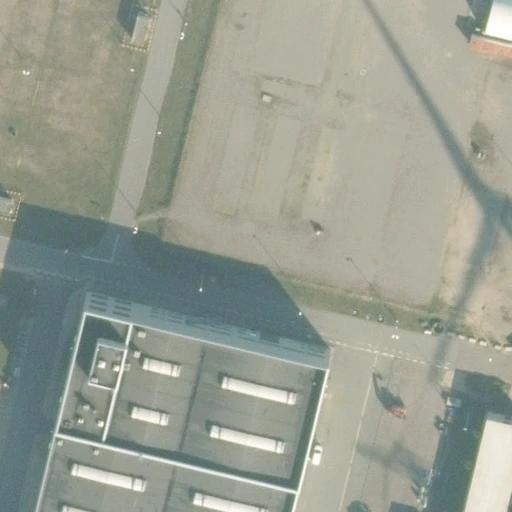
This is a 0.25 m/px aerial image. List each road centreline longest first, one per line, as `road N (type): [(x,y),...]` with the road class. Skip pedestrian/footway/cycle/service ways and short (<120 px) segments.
road 1 (unclassified): [(56,263),(511,370)]
road 2 (unclassified): [(0,508),(56,263)]
